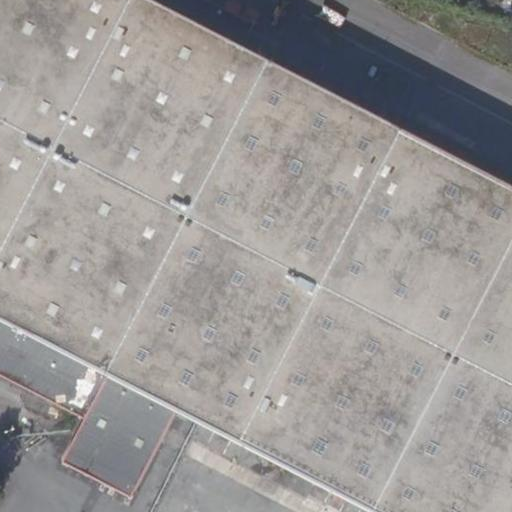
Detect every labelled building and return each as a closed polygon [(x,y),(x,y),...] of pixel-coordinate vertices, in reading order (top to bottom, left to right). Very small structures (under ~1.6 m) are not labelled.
[(280,88),(240,67),(109,0),(0,0),(0,313),(114,373),(182,408),(207,421),(382,511),(511,511),(511,207),(389,144),(280,88)] [(109,0),(240,67),(258,31),(199,0),(109,0)] [(290,69),(280,88),(389,144),(398,126),(290,69)] [(114,373),(0,313),(0,373),(90,420),(114,373)] [(114,373),(90,420),(69,465),(135,500),(182,408),(114,373)]
